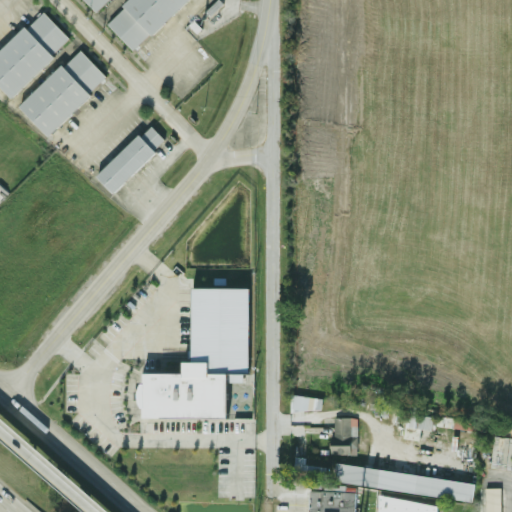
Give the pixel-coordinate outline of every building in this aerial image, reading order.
[(81,0),(95,14),(109,0),(81,0)] [(184,0),(125,0),(103,22),(130,51),(184,0)] [(0,90),(7,98),(69,42),(41,11),(0,48),(0,90)] [(16,106),(43,135),(104,79),(77,49),(16,106)] [(93,176),(109,192),(162,140),(146,124),(93,176)] [(244,289),(186,289),(185,363),(174,363),(174,374),(136,374),(136,418),(220,419),(220,374),(233,375),(233,383),(243,383),(244,289)] [(287,411),(318,412),(318,398),(287,397),(287,411)] [(428,432),(430,418),(404,414),(400,439),(416,442),(418,430),(428,432)] [(349,455),(349,418),(330,418),(330,455),(349,455)] [(469,502),(471,483),(332,464),(329,483),(469,502)] [(311,484),(357,487),(356,511),(339,511),(325,511),(309,511),(311,484)] [(498,511),(499,489),(482,489),(481,511),(498,511)] [(432,511),(433,501),(374,500),(373,511),(432,511)]
